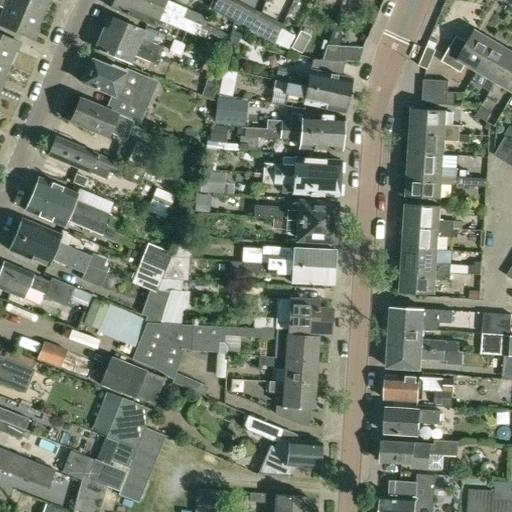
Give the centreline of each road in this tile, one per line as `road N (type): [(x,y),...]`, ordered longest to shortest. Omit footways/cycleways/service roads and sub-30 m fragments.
road 1 (residential): [(347,511),(369,155),(385,74),(413,0)]
road 2 (unclassified): [(0,206),(87,0)]
